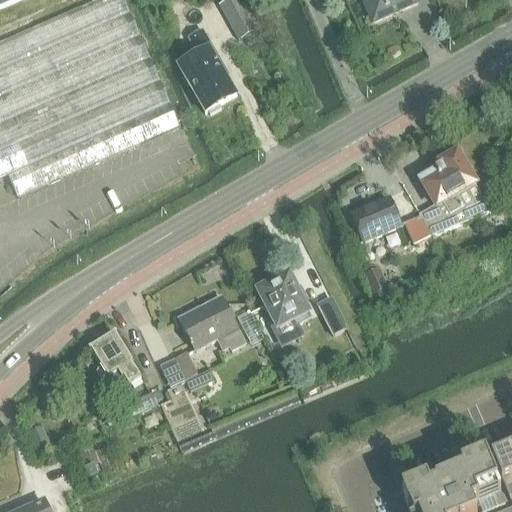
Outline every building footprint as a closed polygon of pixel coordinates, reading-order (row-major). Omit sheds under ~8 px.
[(0,0),(0,11),(24,0),(0,0)] [(91,0),(93,5),(0,45),(0,181),(8,178),(18,201),(180,130),(170,108),(122,0),(91,0)] [(257,33),(238,0),(234,0),(220,8),(239,43),(257,33)] [(360,0),(373,26),(417,7),(414,0),(360,0)] [(227,78),(202,34),(189,41),(208,74),(188,86),(205,117),(208,115),(210,119),(221,112),(219,109),(237,99),(225,80),(227,78)] [(484,204),(456,157),(431,172),(430,169),(420,175),(421,178),(418,180),(436,210),(420,219),(432,240),(489,216),(484,204)] [(401,230),(389,203),(351,219),(363,246),(401,230)] [(379,274),(366,279),(374,299),(387,294),(379,274)] [(262,293),(258,295),(274,326),(269,328),(282,352),(305,340),(299,327),(310,321),(303,307),(304,306),(296,289),(294,289),(288,279),(272,288),(271,285),(260,291),(262,293)] [(245,348),(221,301),(179,323),(191,346),(189,347),(191,350),(192,349),(195,355),(217,344),(223,355),(230,351),(232,355),(245,348)] [(347,332),(332,304),(319,311),(333,339),(347,332)] [(132,368),(133,367),(115,337),(90,353),(100,370),(97,376),(103,385),(109,384),(117,397),(141,382),(132,368)] [(197,379),(187,357),(175,362),(185,384),(197,379)] [(197,379),(185,384),(190,395),(194,394),(213,385),(208,374),(197,379)] [(42,431),(29,436),(37,454),(49,448),(42,431)] [(511,498),(511,449),(511,448),(493,456),(493,455),(490,456),(509,500),(511,498)] [(474,511),(472,508),(495,498),(499,509),(505,506),(485,459),(460,470),(462,474),(435,486),(436,488),(429,491),(427,484),(402,495),(409,511),(474,511)] [(94,468),(86,471),(89,478),(97,475),(94,468)]
